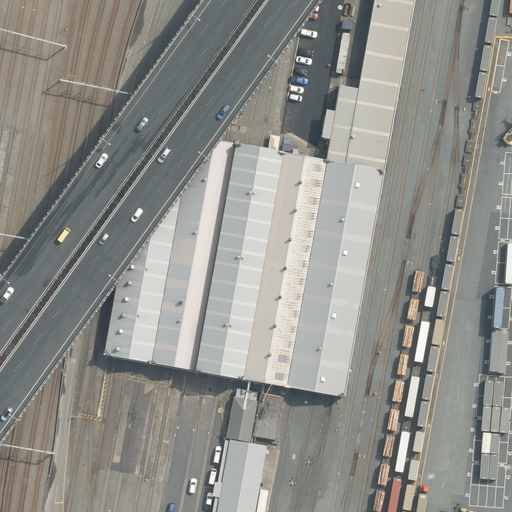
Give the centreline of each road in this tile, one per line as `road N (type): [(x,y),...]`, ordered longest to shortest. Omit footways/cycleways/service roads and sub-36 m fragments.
road 1 (motorway): [(280,0),(0,385)]
road 2 (motorway): [(0,330),(237,0)]
